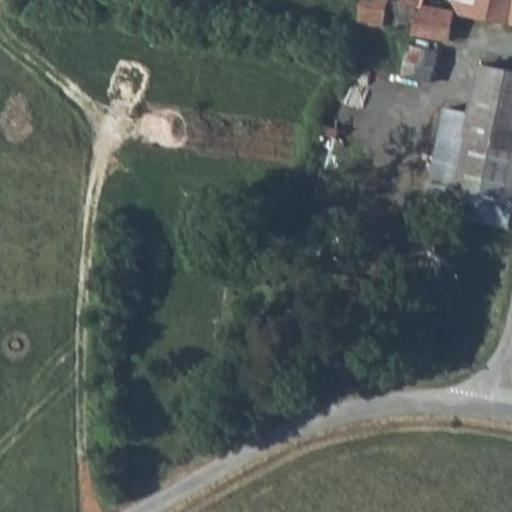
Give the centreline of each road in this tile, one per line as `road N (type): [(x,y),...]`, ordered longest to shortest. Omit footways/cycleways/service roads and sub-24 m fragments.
road 1 (unknown): [(361,408),(354,379),(361,322),(433,102),(470,54),(511,49)]
road 2 (unclassified): [(127,511),(313,419),(414,396),(511,409)]
